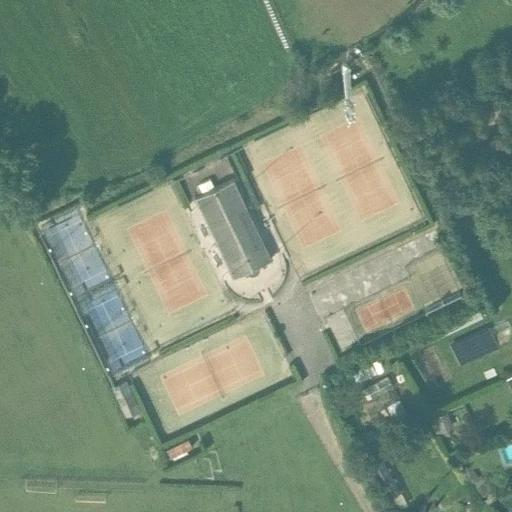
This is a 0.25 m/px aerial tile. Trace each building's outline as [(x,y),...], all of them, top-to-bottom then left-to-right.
[(204,192),(195,197),(217,244),(226,262),(233,276),(271,258),(265,244),(256,226),(234,178),(215,187),(204,192)] [(211,178),(199,183),(204,192),(215,187),(211,178)] [(116,386),(120,409),(135,406),(132,392),(122,394),(120,385),(116,386)] [(442,413),(430,417),(436,432),(448,428),(442,413)] [(381,456),(373,461),(393,495),(400,492),(381,456)] [(472,472),(461,478),(467,489),(471,487),(474,492),(475,492),(480,501),(490,496),(484,487),(483,487),(480,482),(478,483),(472,472)] [(511,495),(508,489),(494,496),(499,506),(511,499),(511,495)] [(493,498),(482,504),(486,511),(487,511),(497,507),(493,498)]
